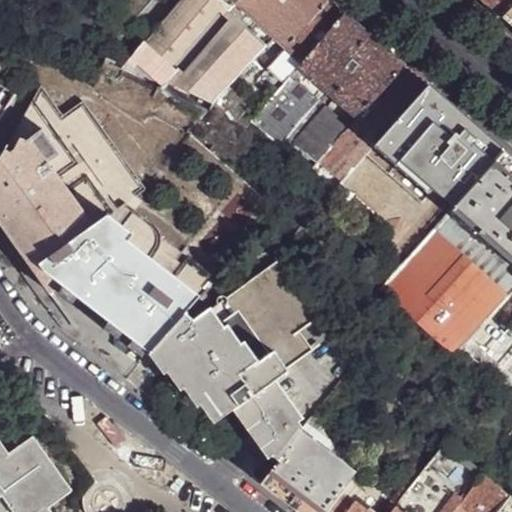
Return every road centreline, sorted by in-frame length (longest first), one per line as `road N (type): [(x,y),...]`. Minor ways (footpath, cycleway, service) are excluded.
road 1 (residential): [(239,511),(46,358),(0,291)]
road 2 (residential): [(404,0),(511,93)]
